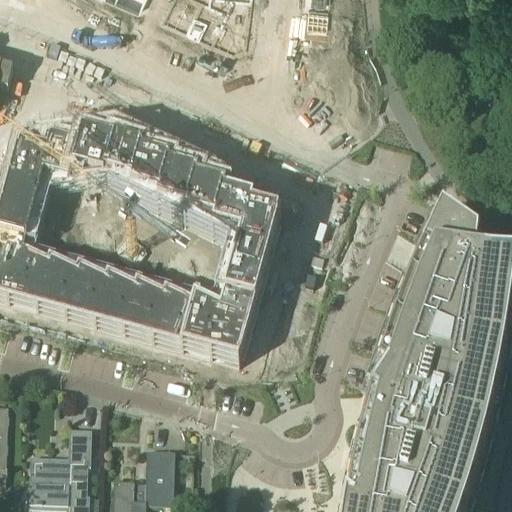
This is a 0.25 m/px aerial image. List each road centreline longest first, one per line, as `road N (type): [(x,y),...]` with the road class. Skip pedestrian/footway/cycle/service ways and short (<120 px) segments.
road 1 (residential): [(208,426),(286,455),(315,451),(329,427),(333,360),(395,192),(291,152),(86,48),(0,20)]
road 2 (residential): [(208,426),(0,362)]
